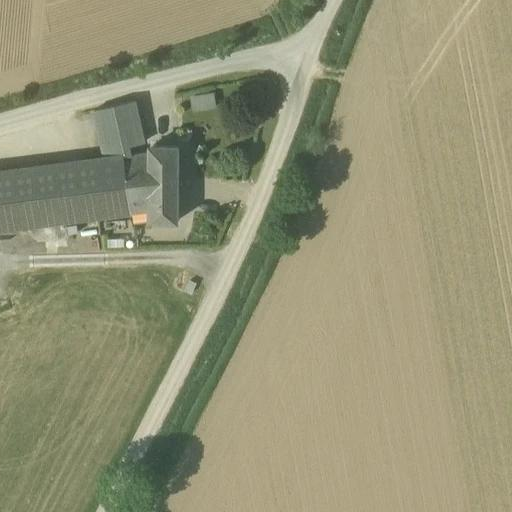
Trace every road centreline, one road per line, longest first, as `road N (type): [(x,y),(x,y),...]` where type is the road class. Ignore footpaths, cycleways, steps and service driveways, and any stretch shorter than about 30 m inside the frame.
road 1 (unclassified): [(104,511),(264,191),(310,50)]
road 2 (unclassified): [(0,123),(310,50)]
